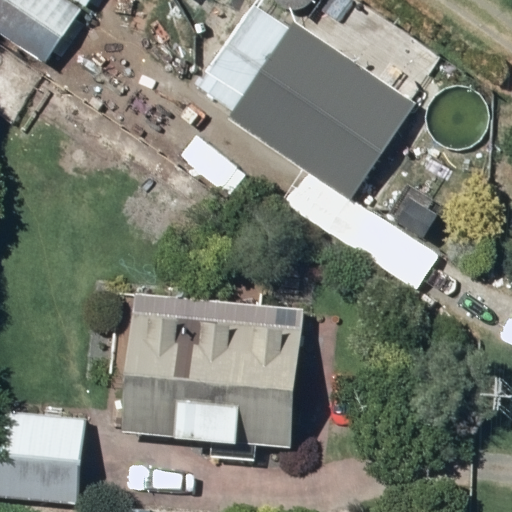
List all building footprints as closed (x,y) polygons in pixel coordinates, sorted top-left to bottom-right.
[(14,0),(71,39),(97,0),(14,0)] [(425,103),(299,20),(294,28),(264,8),(209,91),(236,108),(228,121),(357,206),(425,103)] [(259,180),(204,135),(184,160),(239,205),(259,180)] [(448,255),(374,211),(352,247),(426,292),(448,255)] [(128,430),(175,434),(174,445),(247,451),(248,440),(298,444),(309,309),(139,294),(128,430)] [(81,448),(83,419),(0,412),(0,494),(86,501),(90,449),(81,448)]
